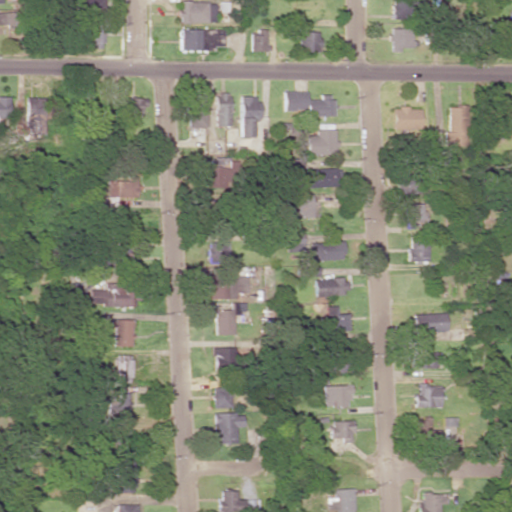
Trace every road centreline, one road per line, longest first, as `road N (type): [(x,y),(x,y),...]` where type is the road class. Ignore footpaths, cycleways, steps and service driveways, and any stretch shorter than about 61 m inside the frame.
road 1 (residential): [(363,0),(384,511)]
road 2 (tertiary): [(511,74),(167,74),(0,63)]
road 3 (residential): [(167,74),(191,511)]
road 4 (residential): [(511,469),(381,469)]
